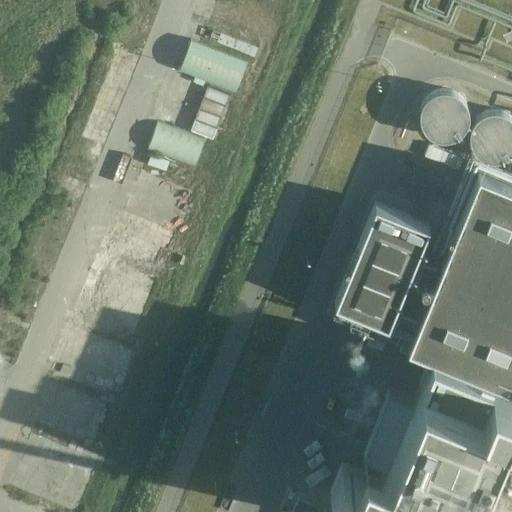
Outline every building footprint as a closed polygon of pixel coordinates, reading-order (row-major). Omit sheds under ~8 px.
[(191,39),(180,69),(236,90),(247,60),(191,39)] [(230,94),(208,86),(191,130),(213,139),(230,94)] [(157,124),(147,151),(192,168),(202,140),(157,124)] [(424,155),(458,168),(462,158),(429,144),(424,155)] [(152,153),(148,162),(167,169),(170,160),(152,153)] [(511,182),(479,169),(409,344),(429,352),(412,396),(388,387),(356,466),(343,461),(331,492),(381,511),(466,511),(481,476),(507,487),(511,473),(511,414),(506,413),(509,405),(511,398),(511,182)] [(375,200),(335,300),(388,322),(429,222),(375,200)] [(145,330),(164,275),(124,261),(104,315),(145,330)] [(0,423),(27,349),(0,339),(0,423)] [(32,423),(96,441),(103,417),(39,399),(32,423)] [(27,445),(10,485),(73,511),(74,511),(91,472),(27,445)] [(476,509),(484,511),(511,511),(480,500),(476,509)]
